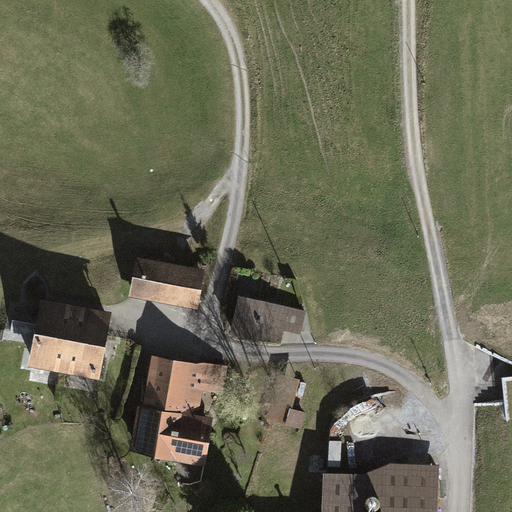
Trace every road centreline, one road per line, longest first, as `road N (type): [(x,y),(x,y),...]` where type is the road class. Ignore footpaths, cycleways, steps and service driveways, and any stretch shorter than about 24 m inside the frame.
road 1 (track): [(460,437),(453,337),(414,152),(410,0)]
road 2 (track): [(209,0),(239,42),(250,102),(245,186),(200,348)]
